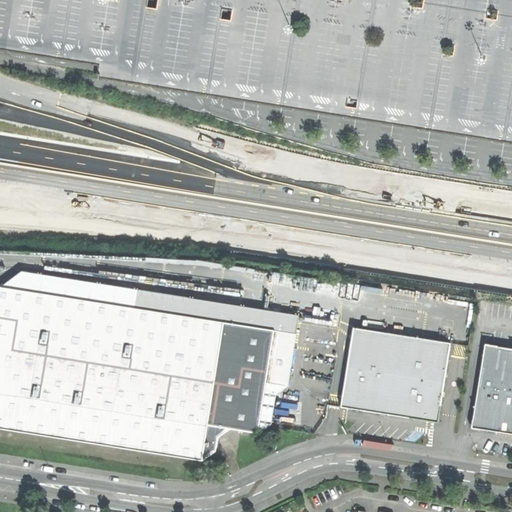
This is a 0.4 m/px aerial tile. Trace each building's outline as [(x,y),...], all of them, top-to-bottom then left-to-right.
[(511,0),(0,0),(0,50),(97,67),(95,78),(511,147),(511,0)] [(19,289),(297,332),(300,314),(23,271),(20,273),(18,275),(21,276),(19,289)] [(0,428),(202,461),(217,450),(219,438),(231,428),(257,433),(268,425),(272,422),(274,414),(263,412),(267,381),(289,384),(297,332),(19,289),(21,276),(18,275),(2,287),(0,287),(0,289),(0,428)] [(353,327),(340,407),(396,416),(439,423),(452,344),(353,327)] [(511,349),(486,345),(473,428),(490,431),(511,434),(511,349)] [(277,394),(289,384),(267,381),(263,412),(274,414),(274,413),(277,394)]
